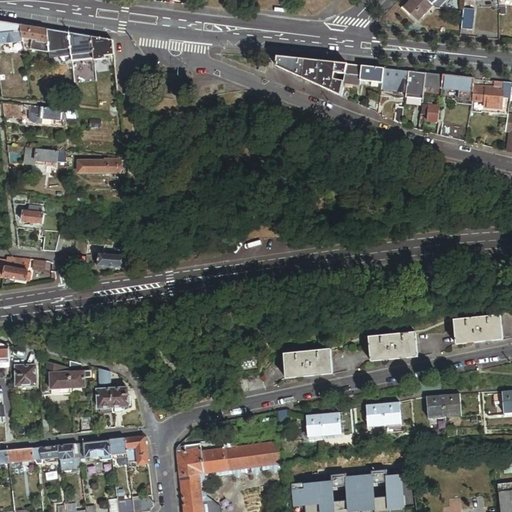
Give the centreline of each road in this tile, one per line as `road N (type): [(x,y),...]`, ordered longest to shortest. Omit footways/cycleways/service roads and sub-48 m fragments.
road 1 (tertiary): [(511,239),(70,298)]
road 2 (residential): [(170,511),(161,436),(170,426),(511,353)]
road 3 (residential): [(161,23),(192,55),(398,139),(511,166)]
road 4 (tertiary): [(511,61),(331,42)]
road 5 (tertiary): [(331,42),(161,23)]
